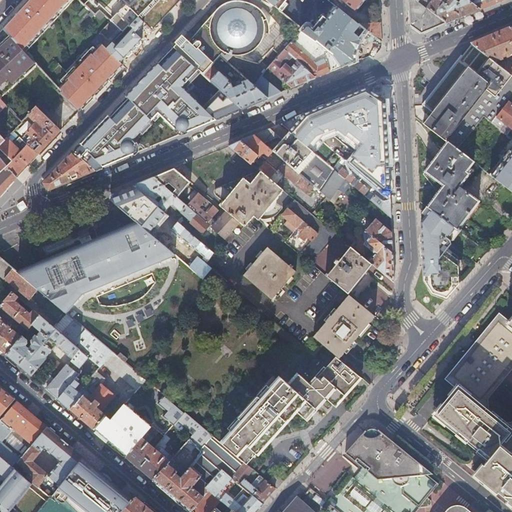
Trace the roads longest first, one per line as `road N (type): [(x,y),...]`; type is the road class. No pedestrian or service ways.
road 1 (tertiary): [(40,209),(399,61)]
road 2 (residential): [(428,337),(404,306),(411,260),(399,61)]
road 3 (residential): [(40,209),(32,190),(38,175),(204,0)]
road 4 (residential): [(0,367),(169,511)]
road 5 (residential): [(376,401),(503,511)]
road 6 (residential): [(270,511),(376,401)]
road 7 (residential): [(428,337),(511,242)]
road 8 (tertiary): [(399,61),(511,14)]
